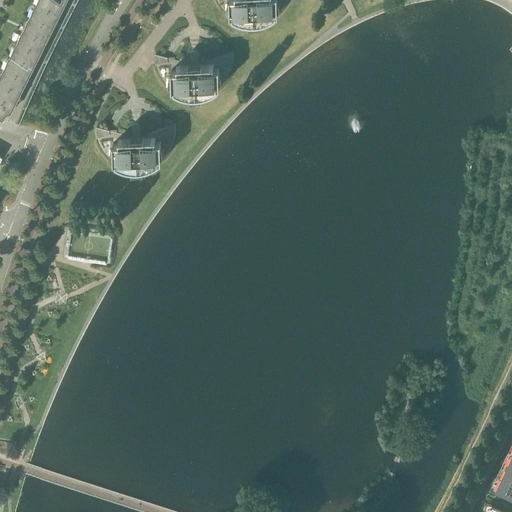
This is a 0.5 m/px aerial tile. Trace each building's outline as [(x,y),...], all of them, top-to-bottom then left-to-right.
[(0,116),(0,117),(3,119),(7,113),(8,112),(6,111),(9,106),(13,101),(11,100),(16,93),(19,88),(18,87),(22,80),(26,75),(24,74),(28,67),(32,62),(31,60),(35,54),(39,49),(37,48),(42,41),(45,36),(44,35),(48,28),(52,23),(50,22),(54,15),(58,10),(56,9),(61,2),(58,0),(38,0),(36,3),(34,7),(33,11),(30,16),(28,20),(27,24),(24,29),(21,33),(21,37),(17,42),(15,46),(14,50),(11,55),(8,59),(8,63),(4,68),(2,72),(1,76),(0,77),(0,116)] [(282,9),(284,7),(285,5),(287,3),(288,0),(217,0),(218,1),(220,3),(221,5),(222,7),(223,9),(225,10),(226,11),(227,12),(229,14),(231,15),(234,17),(236,18),(239,19),(241,20),(244,21),(246,22),(249,22),(251,22),(254,22),(256,22),(259,22),(261,21),(263,21),(266,20),(268,19),(270,18),(272,17),(274,16),(276,14),(278,13),(279,12),(281,10),(282,9)] [(204,94),(207,93),(209,92),(211,92),(213,91),(215,89),(217,88),(219,87),(221,85),(222,84),(224,82),(225,80),(227,78),(228,76),(229,74),(230,72),(231,70),(232,68),(233,66),(233,63),(234,61),(234,58),(234,55),(234,53),(233,50),(201,63),(198,62),(197,56),(192,56),(192,63),(189,63),(155,53),(155,58),(156,60),(156,62),(156,64),(156,65),(158,69),(159,72),(161,75),(163,79),(165,81),(167,83),(169,85),(171,87),(173,89),(175,90),(177,91),(179,92),(182,93),(184,94),(186,94),(189,95),(191,95),(196,95),(199,95),(201,94),(204,94)] [(141,168),(144,167),(146,167),(149,166),(151,165),(154,164),(156,163),(158,162),(160,160),(162,159),(164,157),(166,155),(167,153),(169,151),(170,149),(172,146),(173,144),(174,141),(174,139),(175,136),(175,134),(176,131),(176,129),(176,126),(175,123),(143,136),(139,136),(139,129),(134,129),(134,136),(131,136),(97,127),(97,129),(97,131),(97,134),(98,136),(98,137),(98,138),(99,142),(101,145),(101,147),(102,148),(104,151),(106,154),(108,156),(110,158),(112,160),(114,161),(116,163),(119,164),(121,165),(124,166),(126,167),(129,167),(131,168),(134,168),(136,168),(139,168),(141,168)] [(511,468),(507,466),(501,478),(511,483),(511,468)] [(511,483),(501,478),(495,490),(511,498),(511,483)] [(509,511),(489,503),(487,508),(489,509),(487,511),(509,511)]
